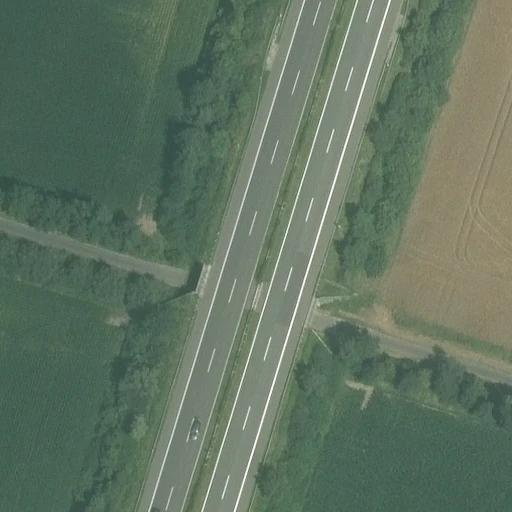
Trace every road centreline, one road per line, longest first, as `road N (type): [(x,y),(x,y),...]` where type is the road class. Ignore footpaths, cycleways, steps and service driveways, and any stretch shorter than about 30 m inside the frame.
road 1 (unclassified): [(0,219),(511,376)]
road 2 (motorway): [(222,511),(379,0)]
road 3 (motorway): [(324,0),(168,511)]
